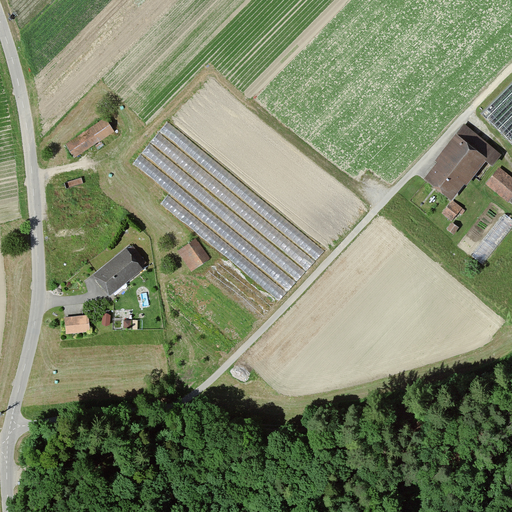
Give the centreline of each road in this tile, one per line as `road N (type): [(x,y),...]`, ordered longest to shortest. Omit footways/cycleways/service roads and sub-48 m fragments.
road 1 (residential): [(470,109),(277,315),(184,400),(9,425)]
road 2 (tertiary): [(0,20),(26,127),(37,260),(37,305),(9,425)]
road 3 (track): [(511,388),(311,425),(163,409)]
